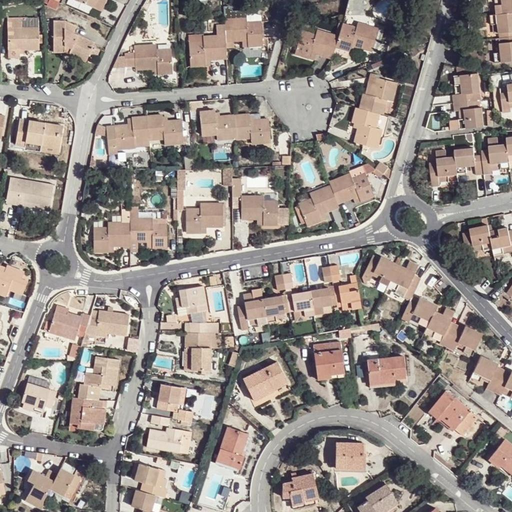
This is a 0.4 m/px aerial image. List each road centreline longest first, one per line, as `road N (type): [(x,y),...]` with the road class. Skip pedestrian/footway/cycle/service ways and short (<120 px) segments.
road 1 (residential): [(257,511),(265,460),(290,432),(336,414),(382,425),(490,511)]
road 2 (residential): [(144,278),(390,224)]
road 3 (residential): [(93,93),(270,88),(303,104)]
road 4 (residential): [(402,197),(399,180),(457,0)]
road 5 (residential): [(113,452),(151,306),(144,278)]
road 6 (residential): [(48,274),(0,420)]
road 7 (residential): [(67,243),(93,93)]
road 8 (residential): [(418,232),(511,334)]
